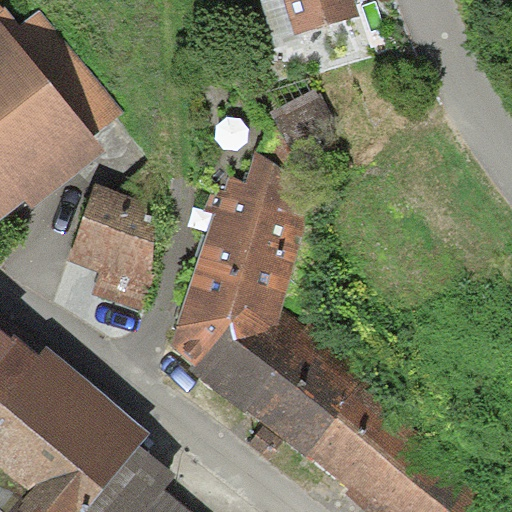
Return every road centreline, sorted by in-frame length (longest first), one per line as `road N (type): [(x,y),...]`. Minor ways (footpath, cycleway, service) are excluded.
road 1 (track): [(107,383),(166,302),(175,225),(164,0)]
road 2 (residential): [(268,511),(107,383)]
road 3 (residential): [(423,0),(511,171)]
road 4 (residential): [(0,304),(107,383)]
